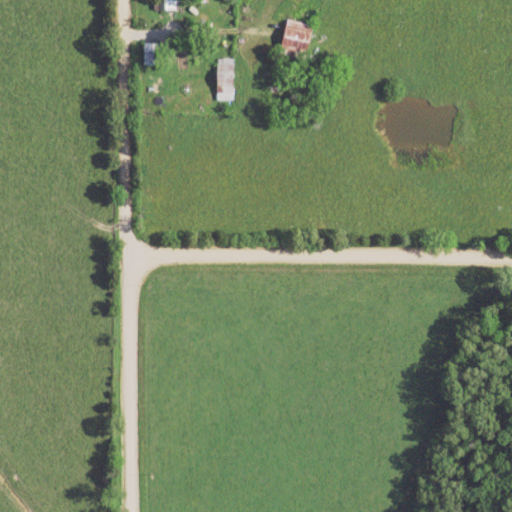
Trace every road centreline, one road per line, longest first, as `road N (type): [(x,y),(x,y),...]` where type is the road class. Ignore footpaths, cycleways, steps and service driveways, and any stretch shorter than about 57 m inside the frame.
road 1 (residential): [(131,511),(128,314),(137,261),(125,0)]
road 2 (residential): [(511,255),(186,251),(137,261)]
